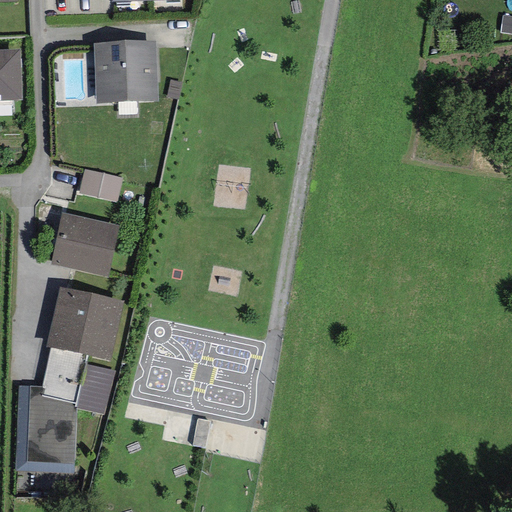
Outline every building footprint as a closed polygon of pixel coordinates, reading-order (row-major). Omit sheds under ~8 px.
[(155,40),(93,43),(96,104),(158,101),(155,40)] [(0,100),(20,100),(19,50),(0,50),(0,100)] [(122,178),(84,170),(79,193),(117,202),(122,178)] [(118,225),(61,213),(50,265),(107,278),(118,225)] [(124,302),(59,286),(45,345),(110,361),(124,302)] [(115,372),(87,364),(75,409),(103,416),(115,372)]
